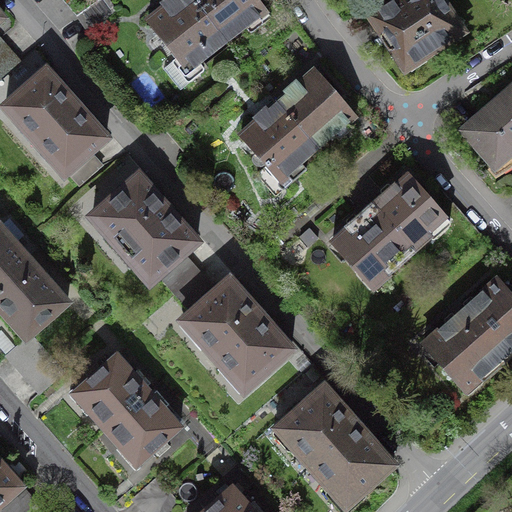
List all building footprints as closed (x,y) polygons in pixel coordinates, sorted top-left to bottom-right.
[(67,0),(79,14),(98,0),(67,0)] [(98,0),(79,14),(85,22),(90,30),(117,11),(109,0),(98,0)] [(227,43),(193,0),(175,0),(176,0),(175,0),(168,0),(167,1),(162,5),(165,9),(147,23),(176,59),(164,69),(180,90),(205,71),(200,64),(227,43)] [(193,0),(227,43),(267,12),(257,0),(193,0)] [(440,0),(399,0),(372,18),(373,19),(369,21),(377,33),(386,46),(389,44),(406,69),(461,32),(440,0)] [(10,50),(0,38),(0,80),(21,62),(10,50)] [(76,105),(46,71),(5,108),(21,126),(23,124),(51,156),(48,158),(65,176),(68,173),(79,186),(102,166),(91,153),(106,139),(76,105)] [(288,96),(278,104),(318,150),(355,117),(316,71),(298,86),(296,83),(290,88),(285,93),(288,96)] [(511,90),(465,132),(495,166),(511,151),(511,90)] [(318,150),(278,104),(268,113),(265,110),(260,115),(255,119),(257,122),(240,137),(285,189),(306,170),(301,164),(318,150)] [(185,110),(160,132),(171,144),(182,157),(207,135),(192,118),(186,112),(185,110)] [(175,295),(200,273),(184,255),(197,243),(180,223),(176,226),(164,213),(152,199),(156,196),(139,176),(92,218),(108,236),(110,235),(135,264),(134,266),(150,285),(159,277),(175,295)] [(379,200),(373,205),(415,252),(448,223),(409,177),(396,188),(394,186),(379,200)] [(415,252),(373,205),(366,211),(347,228),(349,230),(333,244),(373,289),(415,252)] [(15,243),(0,226),(0,310),(13,325),(17,322),(29,336),(6,356),(28,381),(53,359),(31,335),(68,303),(53,286),(51,288),(13,245),(15,243)] [(206,281),(200,273),(175,295),(188,310),(213,288),(206,281)] [(511,294),(498,279),(461,312),(423,346),(465,393),(511,351),(511,294)] [(249,301),(230,280),(185,319),(201,338),(198,340),(228,374),(231,371),(246,389),(292,350),(273,328),(269,331),(257,318),(245,305),(249,301)] [(105,430),(149,392),(117,356),(96,374),(76,392),(92,410),(90,413),(105,430)] [(53,359),(28,381),(33,388),(39,394),(64,372),(53,359)] [(279,427),(295,446),(294,448),(343,504),(360,490),(362,492),(393,465),(359,426),(324,387),(279,427)] [(180,427),(149,392),(105,430),(120,448),(123,445),(139,464),(160,446),(180,427)] [(0,507),(23,487),(0,460),(0,507)] [(142,511),(144,511),(168,491),(157,478),(132,500),(138,506),(142,511)] [(254,511),(232,487),(212,505),(204,511),(254,511)] [(31,496),(26,490),(2,511),(25,511),(36,502),(31,496)] [(170,511),(180,504),(168,491),(144,511),(170,511)]
